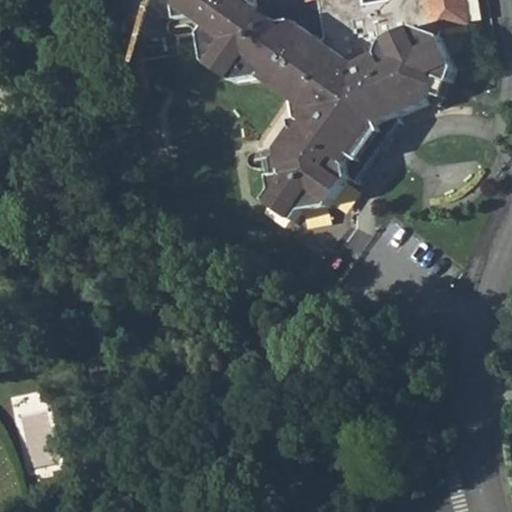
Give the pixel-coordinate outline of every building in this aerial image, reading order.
[(182,0),(179,4),(182,20),(202,17),(204,33),(208,59),(240,82),(264,78),(290,96),(295,130),(280,149),(281,152),(282,168),(274,169),(276,189),(268,201),(299,222),(306,211),(332,207),(353,178),(361,185),(406,121),(404,116),(435,102),(431,100),(440,77),(453,82),(459,68),(445,38),(441,36),(445,25),(451,22),(457,15),(462,6),(463,0),(318,0),(326,41),(299,22),(281,24),(274,18),(269,26),(262,21),(259,8),(257,0),(182,0)] [(274,18),(259,8),(262,21),(269,26),(274,18)] [(202,17),(182,20),(174,21),(171,28),(172,33),(180,36),(204,33),(202,17)] [(431,100),(435,102),(443,104),(453,82),(440,77),(431,100)] [(282,168),(281,152),(258,155),(254,160),(254,166),(259,171),(274,169),(282,168)] [(0,326),(10,318),(0,307),(0,326)]
